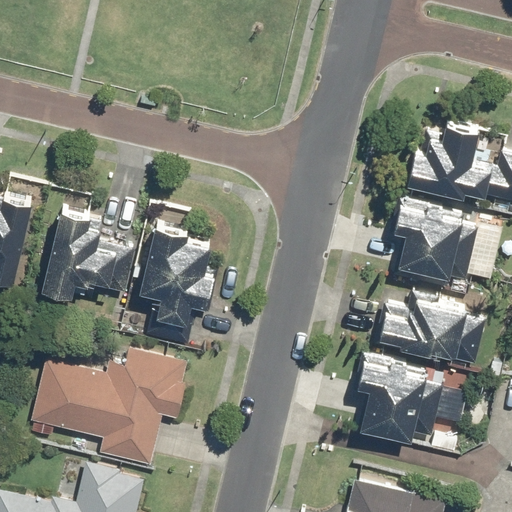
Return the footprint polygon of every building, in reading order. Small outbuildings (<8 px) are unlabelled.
[(410,143),(402,179),(461,192),(463,186),(511,197),(511,147),(499,145),(496,158),(473,153),(479,126),(441,117),(439,126),(423,123),(418,145),(410,143)] [(0,277),(10,280),(29,197),(0,190),(0,277)] [(390,271),(467,287),(470,272),(490,277),(503,216),(394,192),(387,227),(399,229),(390,271)] [(55,203),(36,286),(86,297),(90,278),(123,285),(133,242),(96,234),(100,213),(55,203)] [(185,228),(149,219),(133,289),(151,293),(143,328),(189,338),(197,303),(204,304),(212,268),(201,265),(207,239),(184,233),(185,228)] [(380,298),(370,339),(451,358),(464,304),(437,298),(439,291),(409,284),(404,303),(380,298)] [(174,415),(188,356),(125,342),(121,358),(107,355),(105,367),(42,353),(25,427),(50,433),(52,423),(100,434),(97,449),(148,461),(160,411),(174,415)] [(425,362),(359,346),(351,383),(364,386),(355,425),(407,437),(425,362)] [(0,485),(0,511),(138,511),(132,511),(141,473),(120,468),(121,465),(83,456),(73,496),(49,490),(48,497),(0,485)] [(336,501),(333,511),(440,511),(445,494),(350,472),(343,503),(336,501)]
